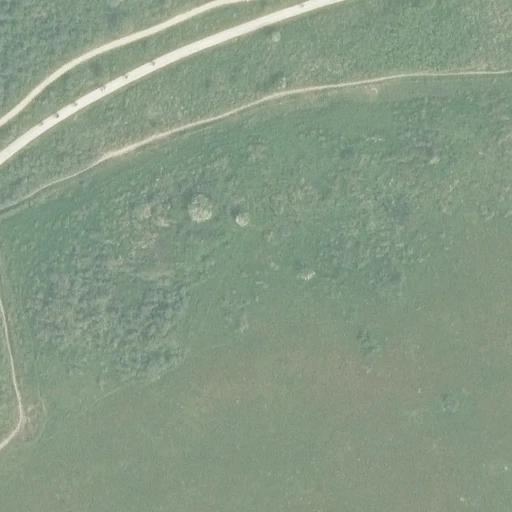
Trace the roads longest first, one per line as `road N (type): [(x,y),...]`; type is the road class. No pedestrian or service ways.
road 1 (unknown): [(511,70),(289,92),(175,129),(0,207)]
road 2 (unknown): [(0,312),(17,405),(15,430),(0,446)]
